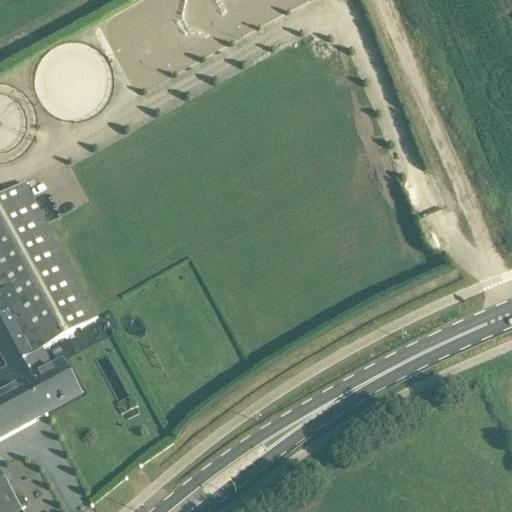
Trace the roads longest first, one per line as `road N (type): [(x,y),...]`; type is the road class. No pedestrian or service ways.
road 1 (track): [(393,0),(511,310)]
road 2 (primary): [(315,415),(511,315)]
road 3 (primary): [(315,415),(251,445),(159,511)]
road 4 (primary): [(198,511),(315,415)]
